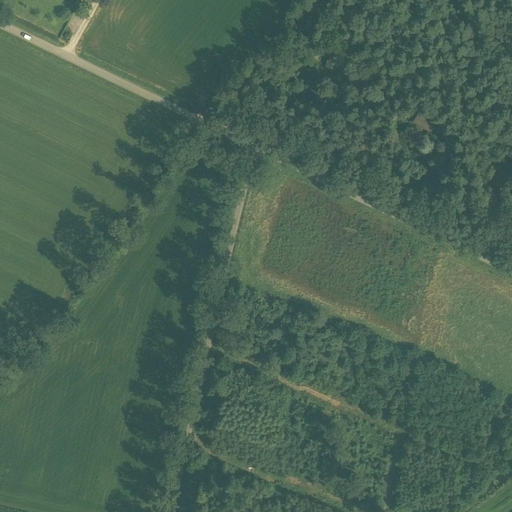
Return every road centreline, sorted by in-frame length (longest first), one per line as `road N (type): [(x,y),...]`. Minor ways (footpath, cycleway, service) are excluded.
road 1 (unclassified): [(172,511),(254,147)]
road 2 (tertiary): [(511,272),(254,147)]
road 3 (tertiary): [(254,147),(0,23)]
road 4 (unknown): [(212,126),(321,0)]
